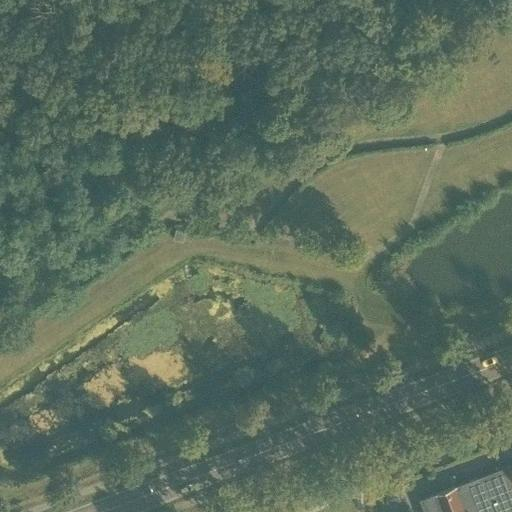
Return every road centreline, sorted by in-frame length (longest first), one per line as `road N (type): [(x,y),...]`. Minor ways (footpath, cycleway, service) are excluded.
road 1 (secondary): [(104,511),(511,360)]
road 2 (residential): [(313,511),(511,437)]
